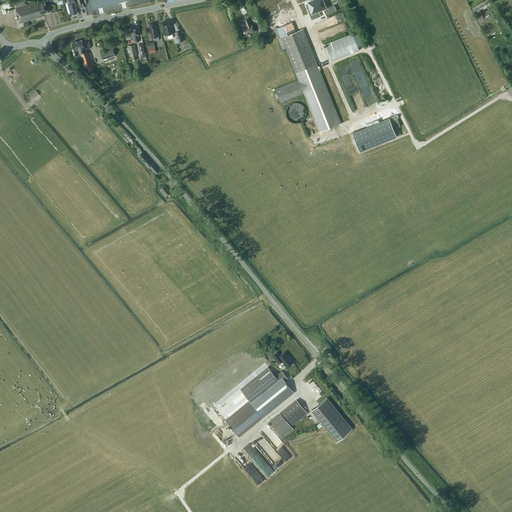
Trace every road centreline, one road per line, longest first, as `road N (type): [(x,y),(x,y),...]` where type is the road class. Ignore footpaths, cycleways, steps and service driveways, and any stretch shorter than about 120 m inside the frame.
road 1 (unclassified): [(451,511),(118,118),(42,45)]
road 2 (unclassified): [(42,45),(67,29),(197,0)]
